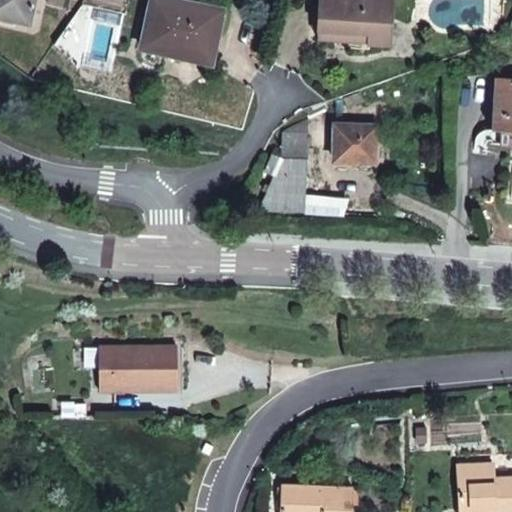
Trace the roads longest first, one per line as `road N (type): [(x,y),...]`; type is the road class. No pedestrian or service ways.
road 1 (residential): [(511,366),(334,386),(259,438),(223,511)]
road 2 (unclassified): [(198,258),(511,276)]
road 3 (residential): [(198,258),(147,190),(79,175),(0,141)]
road 4 (unclassified): [(0,221),(113,250),(198,258)]
